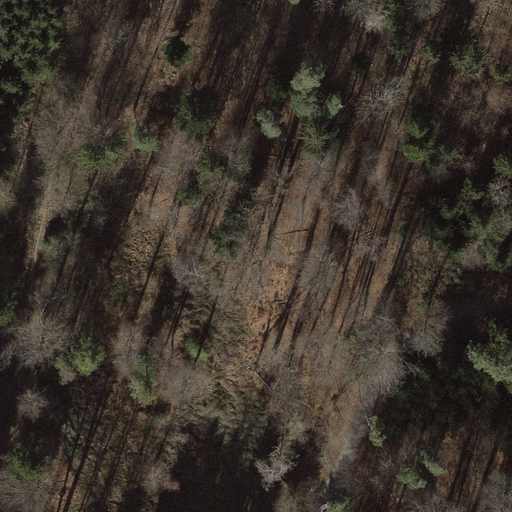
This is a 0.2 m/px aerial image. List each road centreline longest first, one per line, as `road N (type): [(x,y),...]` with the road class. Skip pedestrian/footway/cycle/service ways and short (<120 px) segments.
road 1 (track): [(316,511),(388,364),(415,331),(449,314),(511,303)]
road 2 (track): [(354,0),(511,168)]
